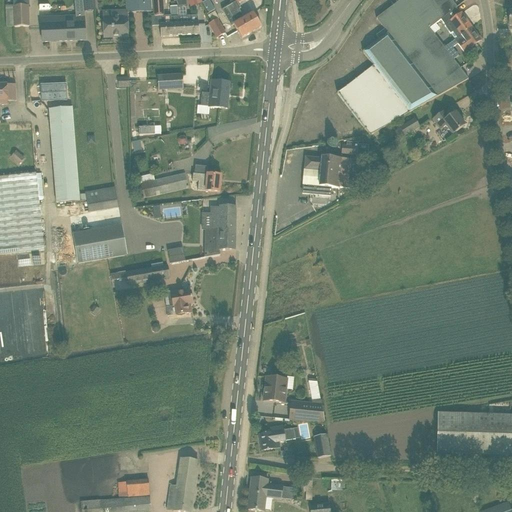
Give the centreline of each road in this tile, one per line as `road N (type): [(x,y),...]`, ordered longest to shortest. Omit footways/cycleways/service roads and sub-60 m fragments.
road 1 (primary): [(225,511),(274,50)]
road 2 (unclassified): [(0,61),(274,50)]
road 3 (unclassified): [(511,222),(488,113),(481,0)]
